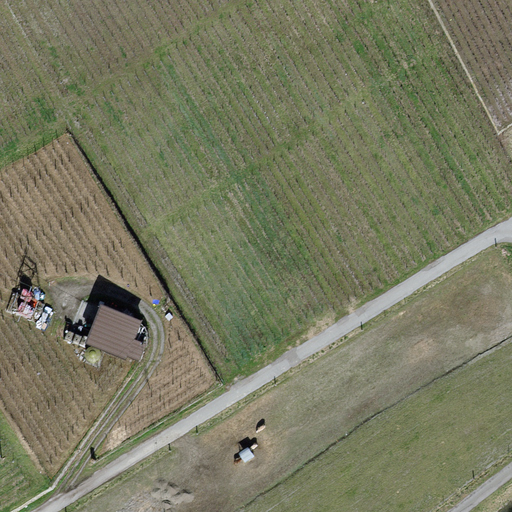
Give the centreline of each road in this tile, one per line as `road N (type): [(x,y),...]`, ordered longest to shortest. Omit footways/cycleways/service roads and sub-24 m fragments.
road 1 (unclassified): [(511,229),(41,511)]
road 2 (track): [(70,494),(71,477),(154,362),(159,340),(154,318),(135,301),(92,287)]
